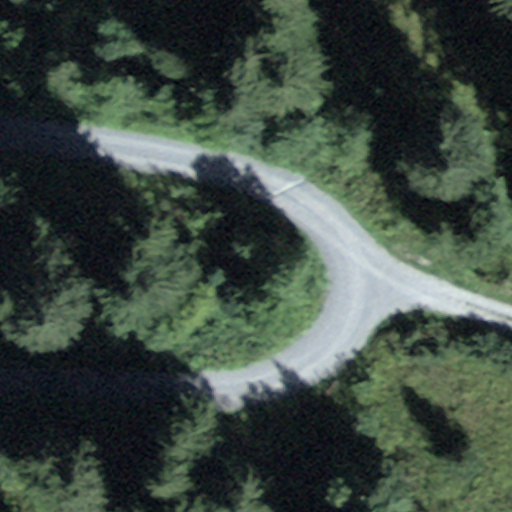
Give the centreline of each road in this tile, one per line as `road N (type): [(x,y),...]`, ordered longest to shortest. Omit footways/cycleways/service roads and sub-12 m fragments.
road 1 (track): [(0,386),(243,389),(307,375),(349,330),(353,273),(333,228),(250,178),(0,137)]
road 2 (track): [(511,321),(353,273)]
